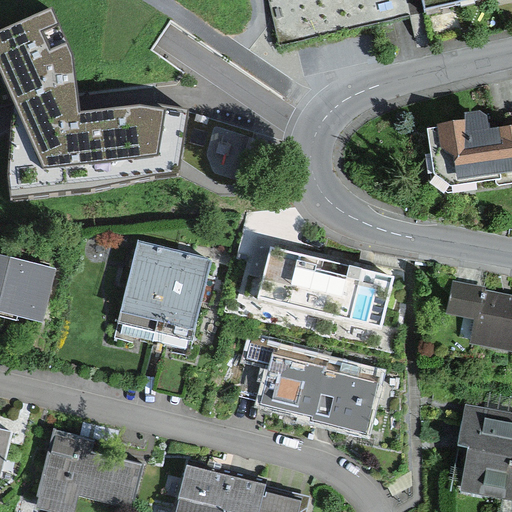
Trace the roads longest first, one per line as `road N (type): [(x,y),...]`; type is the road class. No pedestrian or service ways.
road 1 (residential): [(511,256),(361,222),(325,197),(311,166),(321,121),(345,100),(511,52)]
road 2 (residential): [(369,511),(340,475),(312,462),(0,383)]
